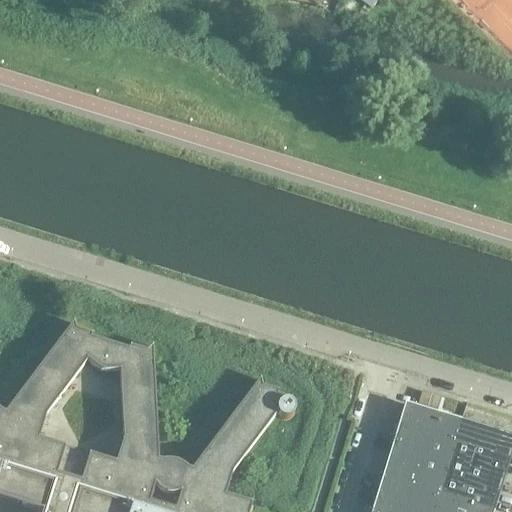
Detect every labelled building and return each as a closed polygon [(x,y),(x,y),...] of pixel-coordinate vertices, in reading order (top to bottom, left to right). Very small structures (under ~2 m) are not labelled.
[(249,511),(252,506),(225,498),(232,474),(277,416),(277,417),(278,418),(280,420),(281,420),(282,421),(284,421),(285,421),(287,421),(288,421),(289,420),(291,419),(292,418),(293,416),(294,415),(294,414),(294,413),(294,411),(294,410),(293,409),(292,407),(291,406),(290,405),(289,404),(287,404),(286,403),(287,401),(277,398),(278,394),(261,389),(260,381),(191,472),(188,471),(186,469),(183,467),(180,466),(178,464),(176,464),(172,463),(168,462),(164,462),(162,463),(158,462),(152,349),(146,354),(129,349),(128,352),(91,341),(92,337),(75,332),(73,324),(5,415),(1,414),(0,412),(0,500),(38,511),(249,511)] [(437,411),(441,399),(422,393),(418,405),(437,411)] [(449,460),(460,423),(462,419),(452,416),(451,420),(404,405),(393,442),(449,460)] [(486,511),(493,511),(511,452),(511,438),(460,423),(449,460),(437,497),(486,511)] [(437,497),(449,460),(393,442),(382,480),(437,497)] [(432,511),(437,497),(382,480),(371,511),(432,511)] [(486,511),(437,497),(432,511),(486,511)]
